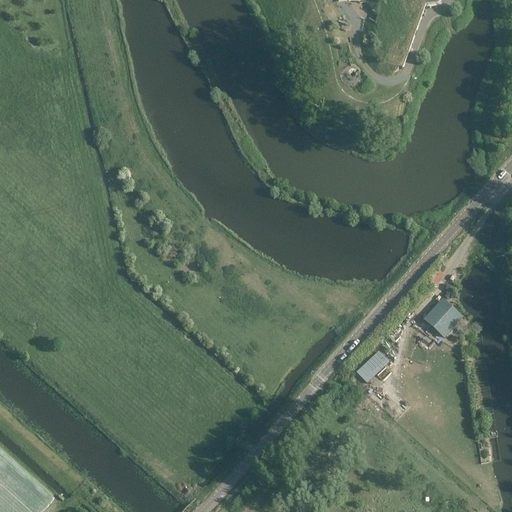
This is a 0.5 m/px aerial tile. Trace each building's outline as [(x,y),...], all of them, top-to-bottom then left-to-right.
[(402,0),(403,4),(406,27),(405,32),(400,30),(388,63),(398,67),(403,68),(425,6),(426,4),(426,3),(439,1),(440,0),(402,0)] [(349,30),(351,25),(349,21),(345,20),(341,21),(339,25),(341,30),(345,31),(349,30)] [(347,42),(338,44),(341,58),(350,56),(347,42)] [(340,72),(340,76),(341,80),(343,82),(345,85),(347,86),(350,87),(352,87),(355,87),(359,85),(361,84),(362,83),(363,81),(358,78),(359,76),(359,75),(359,73),(359,71),(358,70),(356,68),(355,68),(354,67),(353,67),(351,67),(350,61),(346,63),(344,64),(343,66),(341,67),(340,69),(340,72)] [(425,320),(445,339),(464,320),(443,300),(425,320)] [(389,363),(379,353),(357,374),(367,384),(389,363)]
